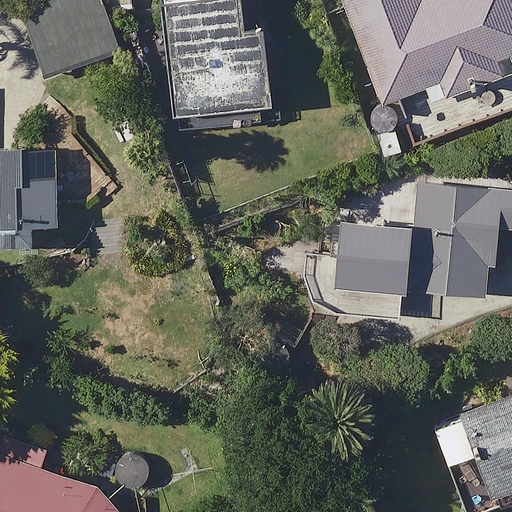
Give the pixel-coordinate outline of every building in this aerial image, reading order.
[(114,52),(97,0),(44,0),(21,7),(42,74),(114,52)] [(159,0),(178,136),(256,126),(253,108),(268,106),(258,31),(242,33),(237,0),(159,0)] [(511,52),(511,0),(340,0),(378,103),(433,82),(439,98),(509,73),(503,56),(511,52)] [(0,148),(0,244),(32,243),(32,224),(54,223),(53,180),(20,181),(19,148),(0,148)] [(511,186),(413,180),(410,224),(336,219),(330,311),(397,316),(398,289),(489,295),(494,227),(511,228),(511,186)] [(511,382),(427,412),(463,511),(470,511),(511,497),(511,382)] [(120,511),(99,488),(36,466),(41,449),(0,434),(0,511),(120,511)]
